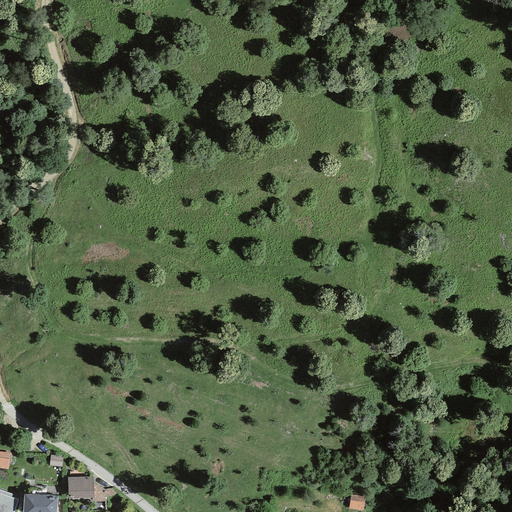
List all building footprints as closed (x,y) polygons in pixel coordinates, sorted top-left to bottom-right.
[(10,453),(0,451),(0,467),(8,469),(10,453)] [(63,456),(50,455),(49,465),(62,466),(63,456)] [(93,476),(67,477),(68,498),(93,497),(93,483),(93,476)] [(104,489),(93,483),(93,497),(94,502),(105,501),(105,498),(117,493),(111,488),(104,489)] [(0,511),(13,511),(18,499),(11,497),(12,494),(0,489),(0,511)] [(56,511),(58,496),(24,493),(22,511),(56,511)] [(365,497),(351,495),(349,508),(363,510),(365,497)]
